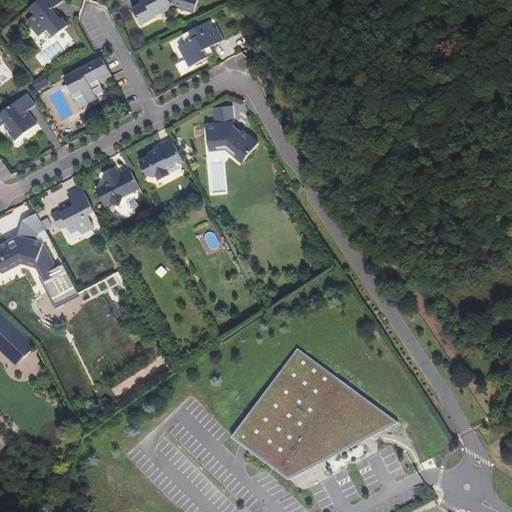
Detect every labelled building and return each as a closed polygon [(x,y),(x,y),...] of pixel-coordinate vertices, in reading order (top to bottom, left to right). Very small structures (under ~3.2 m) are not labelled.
[(62,0),(40,0),(29,9),(34,16),(28,21),(40,36),(44,33),(50,40),(69,26),(62,18),(60,20),(52,10),(55,8),(63,1),(62,0)] [(144,0),(146,3),(142,5),(133,10),(141,25),(155,18),(154,15),(172,6),(194,13),(198,0),(144,0)] [(55,8),(52,10),(60,20),(62,18),(55,8)] [(213,29),(209,21),(183,35),(186,43),(179,47),(190,67),(208,58),(204,51),(212,46),(224,40),(217,26),(213,29)] [(204,51),(208,58),(216,54),(212,46),(204,51)] [(86,59),(90,65),(65,78),(76,99),(84,95),(88,103),(97,98),(95,95),(104,91),(100,84),(98,80),(110,73),(99,52),(98,52),(95,54),(86,59)] [(98,80),(100,84),(113,77),(110,73),(98,80)] [(44,75),(32,82),(38,92),(50,85),(44,75)] [(35,105),(27,94),(0,115),(0,123),(2,127),(4,125),(6,123),(12,131),(10,132),(16,141),(37,125),(31,116),(28,118),(25,114),(28,112),(35,105)] [(243,164),(259,144),(254,140),(244,131),(242,133),(235,127),(234,123),(233,106),(216,108),(217,125),(207,126),(209,148),(227,146),(230,148),(228,151),(230,153),(243,164)] [(244,131),(234,123),(235,127),(242,133),(244,131)] [(168,170),(184,162),(172,139),(159,146),(160,148),(159,149),(158,152),(155,154),(154,151),(149,154),(150,157),(140,162),(148,176),(154,178),(157,176),(160,181),(170,175),(168,170)] [(140,188),(130,169),(119,174),(117,169),(104,176),(106,181),(109,182),(107,186),(105,185),(97,190),(106,206),(111,204),(121,207),(124,197),(140,188)] [(94,212),(82,187),(68,195),(73,204),(74,207),(62,214),(60,211),(53,215),(60,229),(67,225),(72,234),(80,229),(82,234),(94,227),(88,215),(94,212)] [(74,207),(73,204),(60,211),(62,214),(74,207)] [(44,228),(37,214),(23,221),(18,239),(9,244),(8,241),(0,245),(0,269),(2,274),(19,265),(18,262),(21,260),(37,265),(43,276),(42,277),(59,309),(66,305),(64,302),(79,294),(64,265),(57,268),(44,244),(34,240),(37,232),(44,228)] [(48,231),(54,228),(49,218),(43,222),(48,231)] [(204,236),(211,249),(219,245),(212,232),(204,236)] [(0,351),(17,366),(37,346),(1,313),(0,314),(0,351)] [(403,425),(303,351),(237,438),(294,478),(403,425)]
